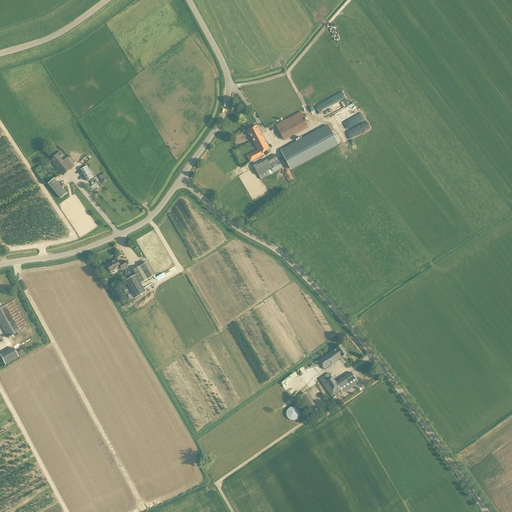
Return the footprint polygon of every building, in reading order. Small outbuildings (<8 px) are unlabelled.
[(323,117),(349,106),(344,92),(311,106),(314,113),(320,110),(323,117)] [(337,122),(358,113),(354,105),(334,114),(337,122)] [(300,112),(276,125),(284,140),(309,127),(300,112)] [(351,126),(362,122),(359,114),(348,118),(351,126)] [(261,134),(257,125),(253,128),(252,129),(251,128),(247,131),(258,151),(255,152),(254,152),(247,156),(250,162),(258,158),(257,156),(269,149),(263,137),(262,138),(261,135),(261,134)] [(291,169),(338,144),(329,127),(282,151),(291,169)] [(58,168),(57,168),(63,175),(74,166),(67,158),(63,161),(57,154),(51,159),(58,168)] [(278,160),(275,155),(267,159),(270,164),(278,160)] [(273,173),(266,161),(262,163),(267,171),(259,175),(261,179),(273,173)] [(87,166),(81,170),(87,181),(93,177),(87,166)] [(67,193),(54,178),(48,183),(61,198),(67,193)] [(120,266),(122,270),(128,267),(124,260),(119,263),(116,259),(113,261),(114,261),(107,265),(111,272),(120,266)] [(133,270),(136,275),(126,281),(136,298),(146,292),(141,283),(155,275),(147,262),(133,270)] [(20,331),(6,305),(0,307),(0,324),(7,338),(20,331)] [(341,357),(342,357),(347,353),(341,344),(318,361),(324,369),(341,357)] [(19,357),(13,348),(0,354),(0,355),(5,365),(19,357)] [(352,373),(336,383),(332,376),(332,377),(329,373),(319,380),(332,397),(341,391),(342,393),(358,382),(352,373)] [(316,410),(304,394),(299,397),(311,414),(316,410)] [(299,415),(299,414),(299,413),(299,412),(299,411),(298,410),(298,409),(297,408),(296,408),(295,407),(294,407),(293,407),(292,407),(291,407),(290,407),(290,408),(289,408),(288,409),(287,410),(287,411),(286,411),(286,412),(286,413),(286,414),(286,415),(287,416),(287,417),(288,418),(288,419),(289,419),(290,420),(291,420),(292,420),(293,420),(294,420),(295,420),(296,420),(297,419),(298,418),(299,417),(299,416),(299,415)]
